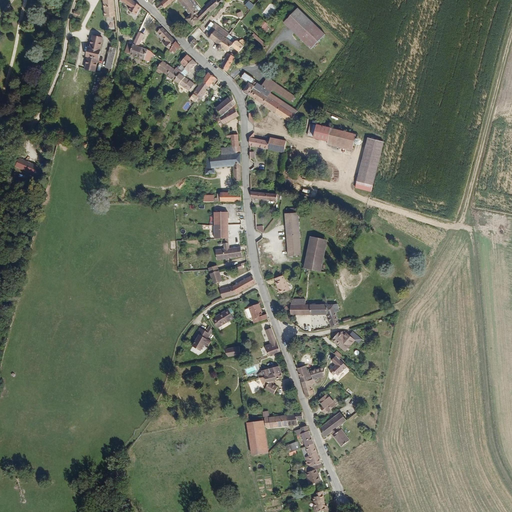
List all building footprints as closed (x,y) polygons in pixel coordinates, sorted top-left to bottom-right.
[(106,0),(108,19),(117,19),(114,0),(106,0)] [(123,0),(122,1),(131,9),(136,4),(131,0),(123,0)] [(202,15),(202,14),(190,0),(177,0),(178,0),(192,16),(188,20),(196,29),(203,21),(202,15)] [(222,5),(223,3),(221,2),(219,0),(215,0),(208,7),(209,8),(212,12),(213,14),(222,5)] [(246,5),(251,9),(254,6),(249,1),(246,5)] [(167,10),(171,7),(166,2),(157,9),(161,13),(165,9),(167,10)] [(212,12),(209,8),(202,15),(203,21),(212,12)] [(313,51),(327,36),(300,9),(286,24),(313,51)] [(268,24),(264,21),(259,27),(264,30),(268,24)] [(221,45),(222,46),(230,35),(225,30),(216,23),(215,24),(212,22),(207,29),(210,31),(207,35),(221,45)] [(166,46),(172,52),(178,44),(164,29),(159,34),(168,43),(166,46)] [(184,35),(187,38),(192,33),(189,30),(184,35)] [(236,47),(242,52),(248,44),(242,39),(240,42),(237,40),(239,38),(235,35),(236,34),(233,31),(230,35),(222,46),(220,48),(220,49),(222,51),(224,51),(226,51),(227,49),(232,53),(236,47)] [(261,44),(263,41),(255,34),(254,36),(261,44)] [(103,52),(102,52),(105,40),(95,38),(93,49),(91,49),(89,59),(90,60),(87,71),(97,73),(100,62),(101,62),(103,52)] [(198,47),(201,44),(196,40),(193,43),(192,45),(196,49),(198,47)] [(125,54),(130,56),(135,46),(130,44),(125,54)] [(176,53),(178,54),(182,49),(178,44),(172,52),(171,53),(174,55),(176,53)] [(130,56),(140,60),(144,49),(135,46),(130,56)] [(106,70),(114,72),(119,48),(115,47),(115,50),(111,49),(106,70)] [(151,59),(153,59),(155,54),(144,49),(140,60),(145,62),(145,61),(150,62),(151,59)] [(222,68),(230,73),(238,57),(231,54),(222,68)] [(168,75),(176,81),(194,61),(189,56),(182,63),(184,65),(181,68),(180,67),(178,69),(176,71),(173,68),(168,75)] [(197,89),(194,86),(195,84),(186,77),(190,73),(191,74),(198,66),(194,61),(176,81),(189,91),(190,90),(191,91),(193,93),(197,89)] [(168,75),(173,68),(167,64),(164,62),(162,65),(159,69),(158,69),(157,72),(157,73),(160,75),(163,71),(168,75)] [(273,93),(272,92),(263,86),(256,81),(257,80),(247,73),(244,78),(252,84),(247,92),(253,96),(259,88),(270,97),(272,93),(273,93)] [(199,94),(203,97),(217,80),(210,75),(196,92),(199,94)] [(291,103),(295,97),(270,77),(265,83),(274,90),(291,103)] [(272,92),(274,90),(265,83),(263,86),(272,92)] [(110,95),(128,100),(130,92),(109,87),(108,91),(111,92),(110,95)] [(293,124),(298,117),(282,106),(270,97),(259,88),(253,96),(293,124)] [(195,103),(198,99),(196,97),(199,94),(196,92),(193,96),(190,99),(195,103)] [(282,106),(285,103),(272,93),(270,97),(282,106)] [(224,117),(236,110),(239,108),(234,96),(218,108),(224,117)] [(225,121),(227,124),(240,116),(236,110),(224,117),(220,119),(222,122),(225,121)] [(293,124),(296,127),(301,120),(298,117),(293,124)] [(233,138),(239,137),(238,126),(225,128),(227,131),(232,130),(233,138)] [(329,146),(335,148),(341,131),(319,126),(318,128),(311,126),(309,137),(316,139),(316,140),(330,143),(329,146)] [(335,148),(354,152),(358,135),(341,131),(335,148)] [(252,147),(271,151),(272,143),(257,140),(257,134),(251,139),(252,147)] [(222,150),(241,149),(239,137),(233,138),(233,143),(221,144),(222,150)] [(360,182),(376,186),(386,142),(370,138),(360,182)] [(271,151),(286,154),(289,143),(273,139),(272,143),(271,151)] [(243,179),(243,173),(242,149),(241,149),(222,150),(207,152),(206,171),(215,171),(215,161),(234,160),(235,179),(243,179)] [(39,166),(21,158),(16,168),(33,175),(39,166)] [(359,188),(374,192),(376,186),(360,182),(359,188)] [(228,197),(232,197),(232,187),(222,187),(222,189),(219,189),(219,193),(215,193),(215,190),(205,190),(204,198),(228,197)] [(232,197),(243,197),(243,187),(232,187),(232,197)] [(277,206),(279,206),(280,197),(253,193),(253,200),(278,204),(277,206)] [(216,234),(230,234),(229,207),(215,208),(215,216),(216,234)] [(289,257),(303,256),(301,215),(299,215),(299,211),(288,211),(288,216),(289,257)] [(218,260),(242,258),(241,249),(231,249),(231,238),(226,238),(226,244),(225,244),(226,249),(216,250),(217,260),(218,260)] [(306,271),(323,274),(329,242),(312,239),(306,271)] [(215,285),(223,282),(220,272),(219,272),(218,272),(210,275),(213,285),(215,285)] [(219,300),(235,294),(252,284),(252,278),(251,278),(233,289),(232,287),(217,292),(219,300)] [(280,297),(289,294),(285,282),(284,278),(274,281),(275,285),(277,291),(278,291),(280,297)] [(290,316),(328,318),(328,307),(320,307),(308,307),(308,302),(292,302),(290,306),(290,311),(290,316)] [(256,325),(268,322),(267,317),(263,318),(260,306),(250,309),(252,318),(253,321),(255,321),(256,325)] [(339,329),(336,317),(335,307),(328,307),(328,318),(329,318),(332,331),(339,329)] [(212,322),(216,330),(232,321),(227,312),(215,319),(215,320),(212,322)] [(209,344),(205,341),(211,333),(208,328),(204,334),(198,330),(193,339),(195,340),(190,348),(198,353),(202,347),(206,349),(209,344)] [(267,357),(280,353),(276,341),(271,329),(265,330),(269,343),(270,344),(263,346),(267,357)] [(353,348),(356,345),(346,335),(342,336),(346,341),(353,348)] [(333,343),(336,348),(346,341),(342,336),(333,343)] [(343,354),(353,348),(346,341),(336,348),(343,354)] [(228,356),(239,355),(239,347),(223,348),(228,356)] [(336,360),(331,365),(334,369),(331,372),(337,378),(346,370),(336,360)] [(308,381),(312,380),(327,376),(325,367),(320,368),(321,370),(310,373),(310,371),(306,372),(305,368),(296,370),(300,383),(308,381)] [(262,378),(279,374),(281,374),(279,368),(261,373),(261,374),(262,378)] [(269,384),(269,382),(276,381),(276,382),(280,381),(280,380),(282,379),(281,374),(279,374),(262,378),(263,383),(266,384),(262,388),(267,392),(270,395),(275,390),(272,387),(269,384)] [(305,399),(313,397),(310,385),(308,381),(300,383),(305,399)] [(348,399),(336,386),(329,391),(341,405),(348,399)] [(326,413),(334,406),(325,395),(317,402),(326,413)] [(298,422),(302,421),(301,413),(297,413),(297,414),(286,416),(288,426),(298,424),(298,422)] [(271,429),(288,426),(286,416),(274,418),(270,419),(271,429)] [(340,430),(347,425),(341,417),(320,433),(324,442),(332,436),(340,430)] [(270,454),(270,453),(265,424),(248,426),(253,457),(270,454)] [(302,436),(307,447),(315,443),(309,430),(308,430),(306,426),(301,427),(302,428),(302,430),(303,432),(301,433),(302,436)] [(342,450),(350,444),(340,430),(332,436),(342,450)] [(316,465),(324,463),(315,443),(307,447),(312,461),(309,462),(310,466),(316,465)] [(315,485),(325,480),(320,469),(326,467),(324,463),(316,465),(319,470),(310,474),(315,485)] [(329,510),(331,505),(328,504),(327,502),(328,501),(327,494),(328,494),(327,489),(318,492),(319,495),(317,496),(319,504),(317,504),(318,511),(327,510),(329,510)]
